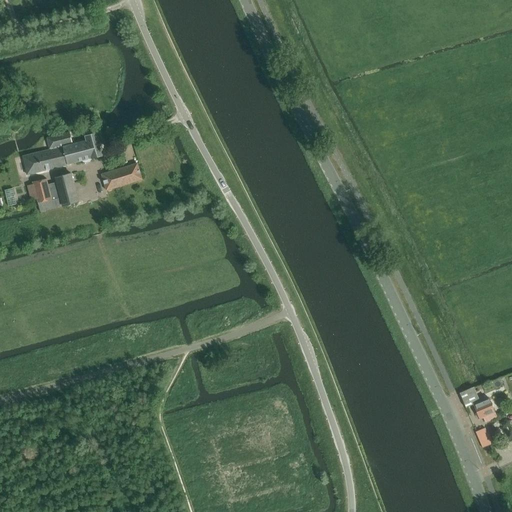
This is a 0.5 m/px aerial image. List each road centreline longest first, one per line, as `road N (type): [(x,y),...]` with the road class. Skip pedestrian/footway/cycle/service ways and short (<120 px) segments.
road 1 (tertiary): [(485,511),(407,328),(245,0)]
road 2 (unclassified): [(351,511),(346,464),(288,311),(129,0)]
